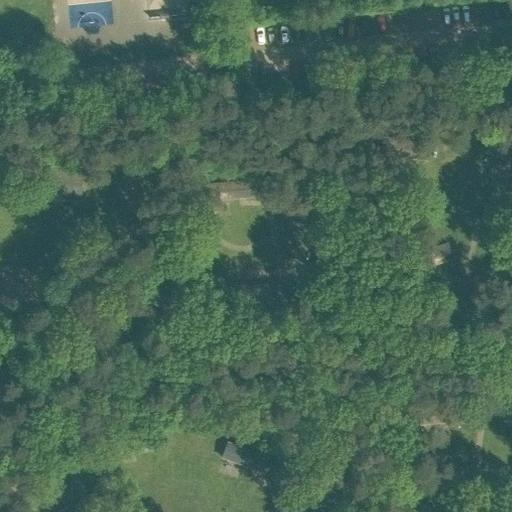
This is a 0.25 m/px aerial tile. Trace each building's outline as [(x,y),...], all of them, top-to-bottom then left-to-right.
[(44,200),(80,202),(81,169),(47,167),(46,184),(45,184),(44,200)] [(241,199),(241,184),(208,185),(208,200),(241,199)] [(185,283),(152,269),(139,300),(171,313),(177,297),(178,298),(185,283)] [(26,289),(0,273),(0,311),(9,317),(17,302),(18,303),(26,289)] [(266,285),(231,286),(232,319),(266,318),(265,302),(267,302),(266,285)] [(306,484),(340,496),(351,465),(319,453),(313,469),(312,468),(306,484)] [(27,511),(57,511),(65,508),(50,479),(20,495),(27,509),(26,510),(27,511)]
